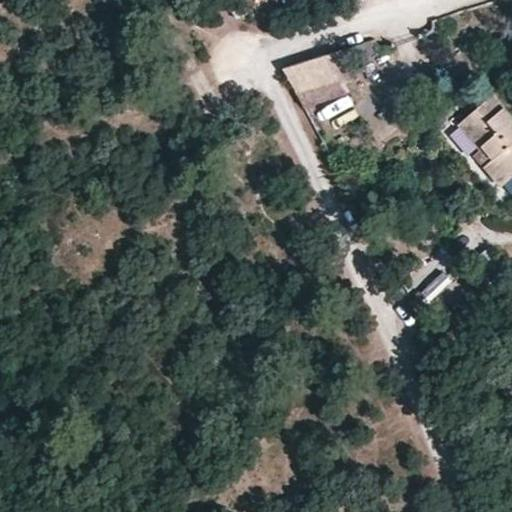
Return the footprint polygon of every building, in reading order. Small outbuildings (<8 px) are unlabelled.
[(246,6),(242,0),(226,0),(234,13),(246,6)] [(357,78),(347,48),(285,68),(304,105),(346,92),(343,82),(357,78)] [(460,123),(482,151),(489,145),(498,157),(491,162),(488,165),(505,187),(511,181),(511,115),(496,95),(460,123)] [(489,145),(482,151),(491,162),(498,157),(489,145)] [(434,301),(452,282),(442,272),(424,291),(434,301)]
